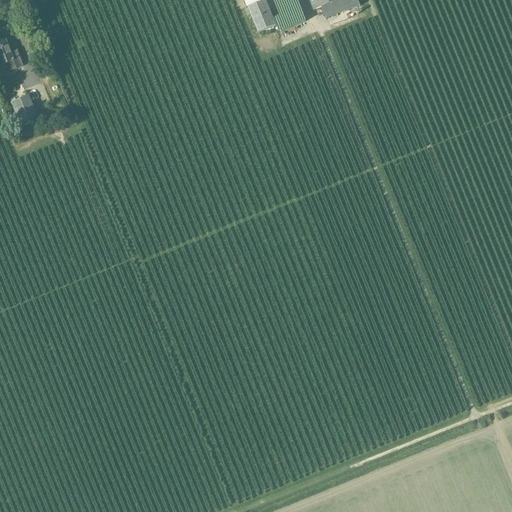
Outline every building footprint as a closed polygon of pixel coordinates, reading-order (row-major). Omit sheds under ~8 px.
[(307,0),(311,11),(321,7),(326,19),(359,6),(356,0),(307,0)] [(257,33),(274,26),(265,1),(247,8),(257,33)] [(276,31),(278,36),(286,33),(284,28),(276,31)] [(7,72),(15,69),(12,61),(4,41),(0,42),(0,66),(4,65),(7,72)] [(9,104),(19,129),(37,122),(27,97),(9,104)]
